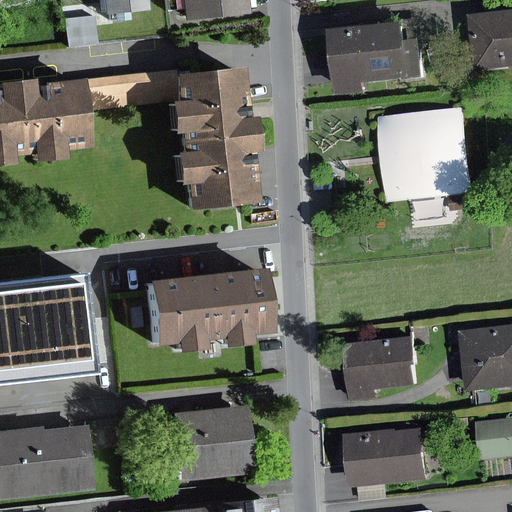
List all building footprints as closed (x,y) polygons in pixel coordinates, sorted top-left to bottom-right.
[(147,0),(78,0),(81,23),(149,16),(147,0)] [(214,0),(185,0),(188,21),(217,17),(214,0)] [(249,0),(214,0),(217,17),(251,12),(249,0)] [(511,5),(468,12),(477,78),(511,73),(511,5)] [(421,18),(327,29),(334,93),(428,83),(421,18)] [(245,66),(152,78),(169,214),(262,202),(245,66)] [(0,155),(85,147),(78,82),(0,89),(0,155)] [(482,204),(470,105),(374,115),(385,215),(482,204)] [(261,272),(130,287),(138,361),(270,346),(261,272)] [(0,334),(64,327),(58,278),(0,284),(0,334)] [(511,326),(460,332),(467,398),(511,393),(511,326)] [(391,340),(343,346),(350,404),(397,398),(391,340)] [(244,409),(162,415),(168,484),(249,477),(244,409)] [(511,416),(474,420),(478,463),(511,459),(511,416)] [(0,500),(93,493),(88,425),(0,431),(0,500)] [(423,429),(340,436),(344,486),(427,479),(423,429)] [(295,511),(293,492),(209,501),(209,511),(295,511)] [(209,511),(209,501),(124,509),(124,511),(209,511)]
